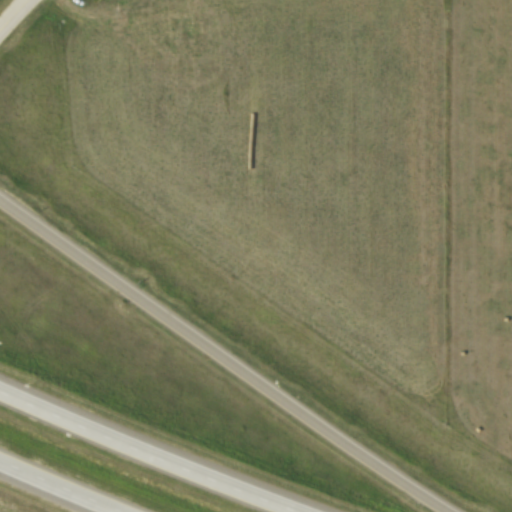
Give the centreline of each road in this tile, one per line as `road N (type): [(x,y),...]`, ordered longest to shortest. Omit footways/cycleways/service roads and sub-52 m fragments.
road 1 (motorway): [(445,511),(0,200)]
road 2 (motorway): [(284,511),(0,392)]
road 3 (motorway): [(0,462),(118,511)]
